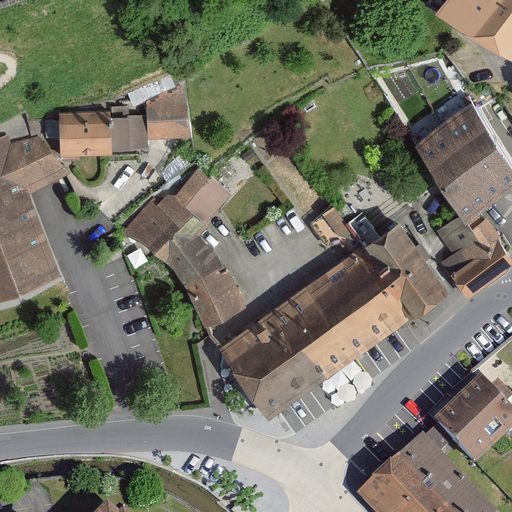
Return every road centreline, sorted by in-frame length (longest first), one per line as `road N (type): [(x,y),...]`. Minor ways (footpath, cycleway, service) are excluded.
road 1 (tertiary): [(0,448),(184,434),(227,440),(292,472)]
road 2 (residential): [(292,472),(511,294)]
